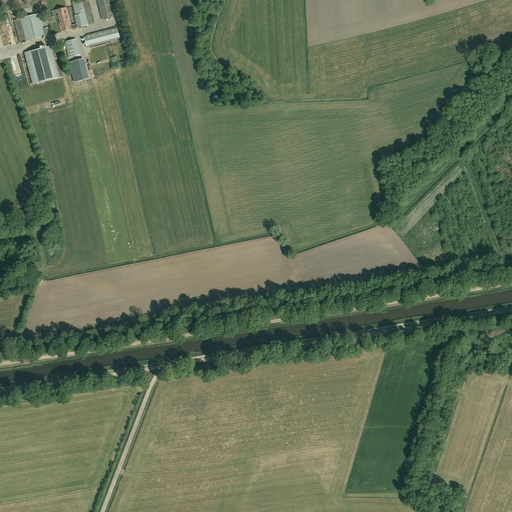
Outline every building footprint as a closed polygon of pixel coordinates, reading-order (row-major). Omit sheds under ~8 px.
[(98,0),(103,19),(113,17),(108,0),(98,0)] [(28,3),(30,10),(39,7),(37,1),(28,3)] [(87,1),(82,3),(75,4),(78,15),(74,16),(77,28),(92,24),(87,1)] [(72,29),(67,9),(66,9),(66,8),(55,10),(57,16),(56,17),(60,32),(72,29)] [(20,43),(26,41),(45,36),(48,36),(46,28),(43,28),(39,14),(14,20),(20,43)] [(86,35),(87,37),(84,37),(86,47),(119,38),(117,28),(86,35)] [(64,58),(70,57),(80,55),(76,39),(61,43),(64,58)] [(48,47),(28,52),(37,83),(56,78),(48,47)]
